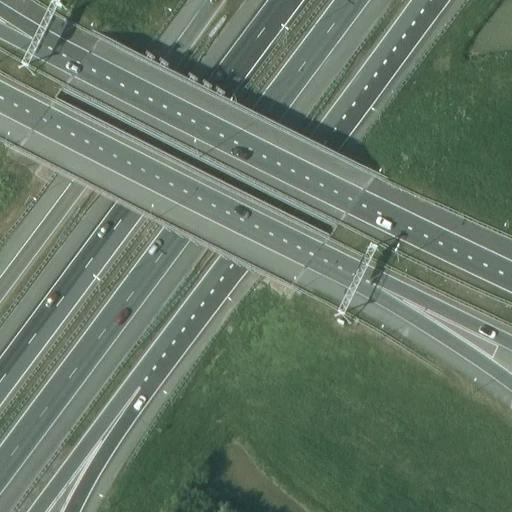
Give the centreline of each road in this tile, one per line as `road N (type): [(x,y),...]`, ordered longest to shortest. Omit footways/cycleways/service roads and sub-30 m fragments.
road 1 (motorway): [(0,475),(352,0)]
road 2 (motorway): [(511,286),(31,48)]
road 3 (motorway): [(136,384),(420,0)]
road 4 (motorway): [(286,0),(0,380)]
road 5 (motorway): [(0,89),(370,277)]
road 6 (motorway): [(216,0),(0,288)]
road 7 (motorway): [(370,277),(396,307),(511,384)]
road 8 (motorway): [(41,511),(136,384)]
road 9 (motorway): [(370,277),(511,344)]
road 10 (motorway): [(73,511),(136,384)]
